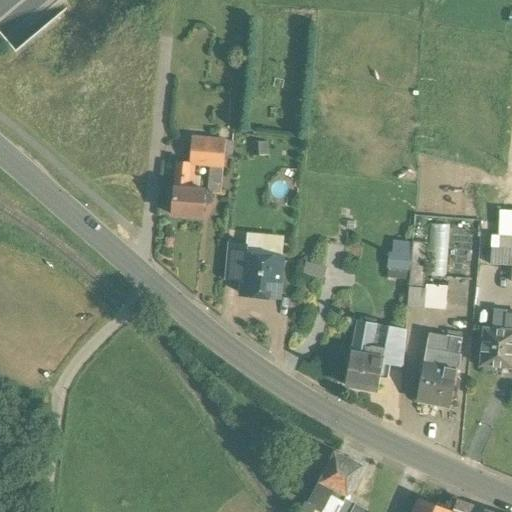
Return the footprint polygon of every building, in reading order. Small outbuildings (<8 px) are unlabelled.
[(191,136),(188,163),(227,167),(229,139),(191,136)] [(187,187),(188,163),(175,162),(173,186),(187,187)] [(213,188),(187,187),(173,186),(171,217),(204,219),(205,199),(213,199),(213,188)] [(511,212),(499,212),(499,245),(491,245),(490,266),(511,266),(511,212)] [(413,235),(412,254),(409,282),(407,306),(442,309),(447,240),(413,235)] [(248,246),(227,244),(224,280),(244,282),(246,255),(248,256),(248,246)] [(409,282),(412,254),(388,251),(385,280),(409,282)] [(248,256),(246,255),(244,282),(243,294),(279,297),(283,259),(248,256)] [(357,321),(353,345),(366,347),(371,348),(375,324),(357,321)] [(405,330),(375,324),(371,348),(385,351),(384,357),(383,363),(388,363),(403,366),(405,330)] [(511,331),(505,331),(483,329),(480,366),(482,366),(483,370),(495,371),(497,367),(511,368),(511,331)] [(446,336),(429,333),(423,365),(440,368),(446,336)] [(447,336),(446,336),(440,368),(457,371),(460,355),(459,355),(462,339),(461,339),(447,336)] [(384,357),(365,354),(366,347),(353,345),(346,385),(378,391),(380,379),(383,363),(384,357)] [(371,348),(366,347),(365,354),(384,357),(385,351),(371,348)] [(386,379),(388,363),(383,363),(380,379),(386,379)] [(440,368),(423,365),(416,399),(450,406),(457,371),(440,368)] [(361,467),(335,454),(321,482),(334,489),(348,495),(361,467)] [(334,489),(321,482),(310,503),(316,506),(323,510),(334,489)] [(348,495),(334,489),(323,510),(327,511),(354,511),(360,501),(348,495)] [(450,511),(418,499),(412,511),(450,511)] [(313,511),(316,506),(310,503),(303,500),(297,511),(313,511)] [(468,511),(470,506),(456,501),(452,511),(468,511)]
